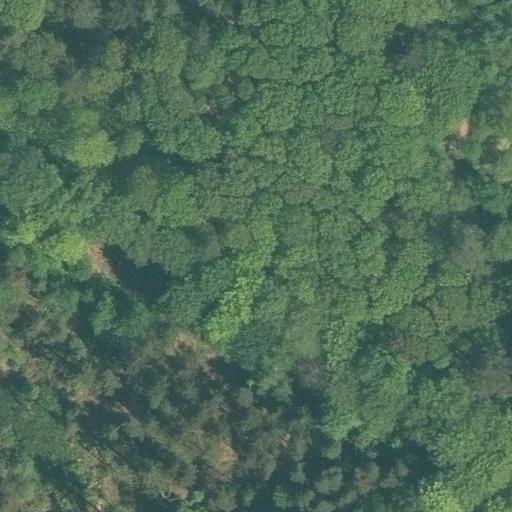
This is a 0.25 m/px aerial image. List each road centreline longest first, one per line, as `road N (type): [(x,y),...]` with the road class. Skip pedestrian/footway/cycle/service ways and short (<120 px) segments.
road 1 (unclassified): [(0,181),(511,450)]
road 2 (track): [(511,380),(419,0)]
